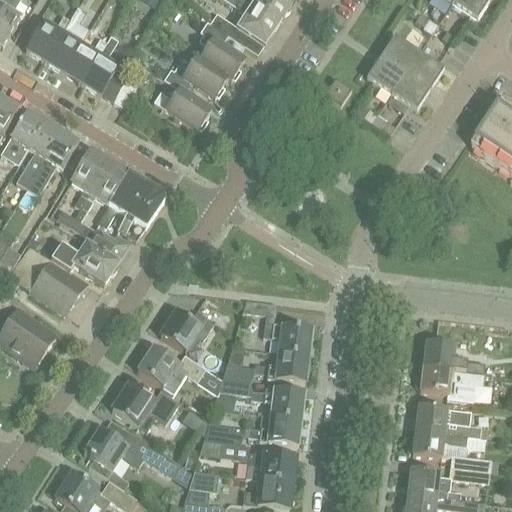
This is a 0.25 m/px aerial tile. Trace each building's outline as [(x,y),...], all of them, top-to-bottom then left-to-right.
[(9,0),(0,16),(0,50),(2,52),(20,23),(12,18),(23,0),(9,0)] [(0,0),(0,16),(9,0),(0,0)] [(213,25),(211,29),(228,40),(245,51),(258,60),(263,51),(264,52),(281,25),(243,0),(218,0),(219,0),(247,19),(238,33),(217,19),(213,25)] [(262,0),(243,0),(281,25),(286,18),(291,16),(291,11),(293,8),(280,0),(262,0),(263,0),(262,0)] [(440,0),(453,8),(458,0),(440,0)] [(485,0),(458,0),(453,8),(477,25),(491,4),(485,0)] [(416,25),(425,31),(430,23),(421,17),(416,25)] [(45,26),(26,56),(45,67),(63,37),(71,25),(64,20),(57,33),(45,26)] [(205,42),(200,49),(209,54),(201,66),(228,83),(231,85),(244,65),(238,61),(221,50),(228,40),(211,29),(208,27),(201,39),(205,42)] [(456,40),(447,35),(442,43),(451,49),(456,40)] [(63,37),(45,67),(64,79),(82,49),(63,37)] [(395,41),(381,62),(406,79),(420,58),(395,41)] [(107,49),(82,90),(101,101),(102,100),(114,107),(127,85),(133,75),(125,70),(124,69),(119,70),(119,67),(109,61),(118,46),(112,42),(107,49)] [(93,56),(82,49),(64,79),(82,90),(107,49),(100,44),(93,56)] [(406,79),(431,95),(444,74),(420,58),(406,79)] [(367,83),(392,99),(406,79),(381,62),(367,83)] [(164,84),(181,95),(185,99),(191,89),(215,104),(228,83),(201,66),(197,63),(188,76),(179,70),(174,77),(170,75),(164,84)] [(406,79),(392,99),(417,115),(431,95),(406,79)] [(341,112),(352,96),(335,84),(324,101),(341,112)] [(127,85),(114,107),(124,113),(132,99),(137,91),(127,85)] [(185,99),(181,95),(174,105),(161,97),(155,107),(198,135),(211,116),(185,99)] [(0,146),(3,142),(19,115),(16,113),(17,111),(9,106),(8,108),(2,104),(0,107),(0,146)] [(370,113),(361,107),(356,115),(365,121),(370,113)] [(511,119),(501,112),(474,153),(511,178),(511,119)] [(10,145),(0,160),(18,171),(26,158),(27,157),(29,153),(44,128),(27,117),(11,142),(10,145)] [(373,127),(382,133),(391,139),(396,131),(387,125),(386,126),(378,120),(373,127)] [(61,138),(44,128),(29,153),(35,157),(16,187),(28,194),(61,138)] [(63,174),(79,149),(61,138),(28,194),(39,201),(58,171),(63,174)] [(110,168),(90,155),(70,188),(83,196),(74,211),(80,214),(75,223),(62,215),(56,225),(71,234),(88,205),(110,168)] [(110,168),(88,205),(71,234),(88,244),(94,235),(81,227),(92,208),(93,208),(96,203),(109,211),(128,179),(110,168)] [(98,228),(105,232),(116,215),(128,222),(147,190),(128,179),(109,211),(98,228)] [(162,200),(147,190),(128,222),(119,236),(136,246),(163,207),(162,200)] [(3,235),(0,239),(0,286),(3,288),(20,260),(8,253),(15,243),(3,235)] [(73,268),(104,289),(111,279),(114,278),(117,274),(116,271),(118,268),(129,249),(116,241),(117,239),(116,239),(113,245),(97,235),(88,249),(86,247),(77,260),(61,250),(52,263),(68,274),(73,268)] [(31,242),(27,250),(34,255),(39,247),(31,242)] [(9,280),(10,281),(64,319),(86,287),(68,274),(52,263),(44,257),(41,260),(29,251),(9,280)] [(280,344),(278,358),(308,361),(311,335),(275,331),(277,310),(246,307),(242,317),(266,320),(264,337),(263,342),(280,344)] [(55,342),(34,328),(18,317),(18,316),(17,316),(0,340),(0,348),(21,363),(22,367),(28,371),(32,370),(34,372),(34,373),(35,373),(56,342),(55,342)] [(207,339),(214,328),(196,316),(190,325),(177,316),(160,341),(185,358),(201,335),(207,339)] [(427,348),(424,374),(453,377),(475,380),(476,371),(463,369),(463,368),(454,367),(456,352),(427,348)] [(305,387),(308,361),(278,358),(276,371),(268,370),(254,369),(254,373),(242,371),(244,354),(231,352),(226,369),(222,383),(251,386),(253,377),(267,379),(267,383),(305,387)] [(218,402),(219,397),(218,397),(221,385),(184,361),(179,370),(153,353),(137,377),(173,400),(185,381),(196,389),(218,402)] [(475,380),(453,377),(424,374),(423,383),(422,383),(420,383),(418,384),(417,385),(416,387),(416,389),(416,390),(417,392),(418,393),(420,395),(421,395),(421,397),(450,401),(449,404),(474,408),(476,391),(484,392),(485,381),(475,380)] [(218,397),(219,397),(250,401),(249,405),(263,407),(271,408),(270,421),(301,425),(304,397),(265,393),(265,397),(253,395),(251,386),(222,383),(221,385),(218,397)] [(147,438),(156,424),(165,430),(179,409),(160,397),(154,406),(129,390),(112,415),(138,432),(147,438)] [(235,400),(220,399),(218,414),(222,415),(233,416),(235,400)] [(215,410),(208,408),(203,424),(210,426),(211,421),(213,414),(215,410)] [(416,436),(468,443),(480,444),(492,446),(493,434),(482,433),(446,429),(448,415),(419,412),(416,436)] [(211,421),(210,430),(220,431),(222,420),(222,415),(218,414),(213,414),(211,421)] [(297,452),(301,425),(270,421),(261,420),(259,435),(249,433),(248,443),(259,444),(259,447),(297,452)] [(230,448),(229,449),(240,450),(245,439),(245,434),(220,431),(210,430),(209,430),(204,445),(230,448)] [(106,485),(107,485),(121,463),(137,474),(142,466),(169,483),(178,470),(129,438),(121,449),(99,435),(84,459),(89,463),(88,464),(93,467),(88,473),(106,485)] [(468,443),(416,436),(413,460),(442,464),(443,451),(467,453),(468,443)] [(228,463),(229,449),(230,448),(204,445),(200,460),(228,463)] [(246,483),(260,485),(293,489),(296,461),(262,457),(262,459),(255,458),(255,460),(249,459),(248,466),(248,469),(246,483)] [(451,461),(450,473),(490,478),(491,466),(451,461)] [(190,493),(192,481),(180,472),(173,481),(190,493)] [(488,490),(490,478),(450,473),(448,485),(488,490)] [(408,500),(437,504),(459,506),(460,498),(448,497),(448,495),(438,494),(440,479),(411,475),(408,500)] [(194,477),(192,481),(190,493),(189,494),(185,508),(208,511),(209,496),(216,497),(218,480),(194,477)] [(86,511),(98,496),(71,478),(55,503),(65,510),(62,511),(86,511)] [(289,511),(293,489),(260,485),(258,499),(244,497),(243,510),(261,511),(289,511)] [(139,506),(108,486),(99,500),(118,511),(145,511),(138,507),(139,506)] [(482,511),(483,509),(459,506),(437,504),(408,500),(406,511),(482,511)]
